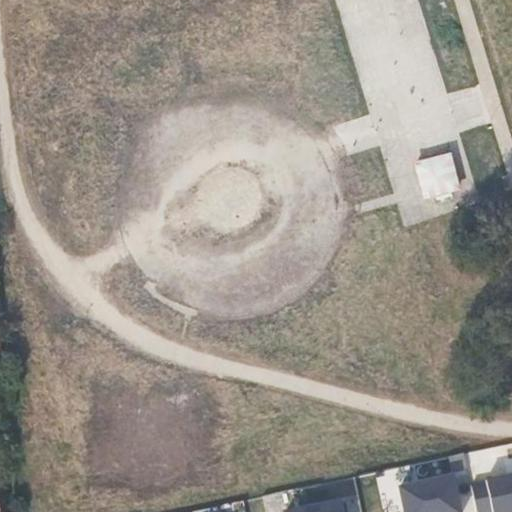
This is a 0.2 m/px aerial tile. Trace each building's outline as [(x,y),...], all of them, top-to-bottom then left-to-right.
[(337,0),(397,225),(479,204),(424,0),(337,0)] [(23,350),(24,408),(37,408),(36,350),(23,350)] [(265,397),(259,429),(357,445),(362,413),(265,397)] [(511,511),(511,468),(487,472),(493,511),(511,511)] [(461,511),(456,479),(400,487),(403,511),(461,511)]
